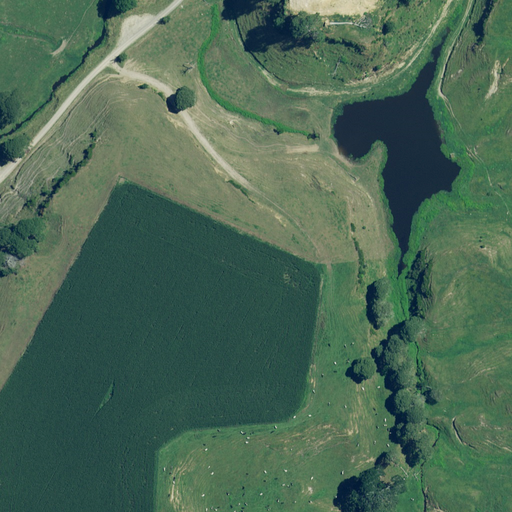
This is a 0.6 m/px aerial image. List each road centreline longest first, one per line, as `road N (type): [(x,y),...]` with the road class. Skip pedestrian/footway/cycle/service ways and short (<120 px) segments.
road 1 (track): [(110,59),(167,88),(225,166),(289,216),(319,254),(318,280)]
road 2 (track): [(0,178),(91,76),(156,22)]
